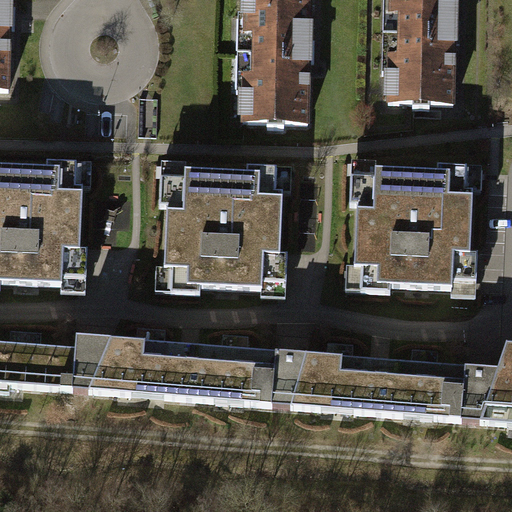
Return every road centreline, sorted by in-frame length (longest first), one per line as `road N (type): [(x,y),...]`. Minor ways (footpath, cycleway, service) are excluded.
road 1 (track): [(0,439),(511,476)]
road 2 (residential): [(106,12),(71,30),(69,66),(98,87),(132,74)]
